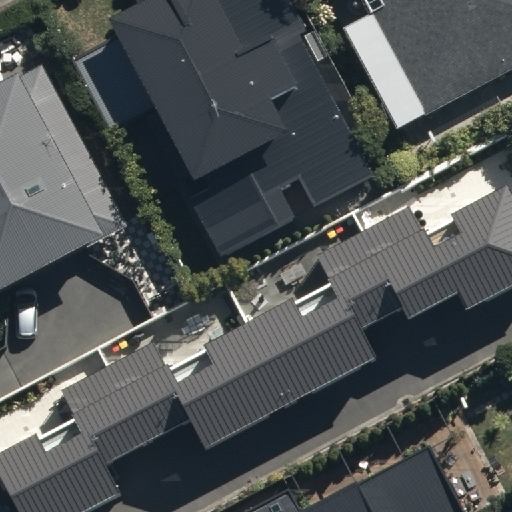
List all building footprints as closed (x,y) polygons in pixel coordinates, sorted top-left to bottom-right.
[(112,38),(69,61),(105,129),(118,122),(127,138),(147,127),(172,175),(182,169),(186,177),(196,172),(204,188),(185,198),(213,252),(284,215),(269,188),(292,176),(307,205),(366,175),(292,34),(302,29),(286,0),(127,0),(100,14),(112,38)] [(511,0),(356,0),(366,19),(343,31),(398,133),(511,71),(511,0)] [(39,51),(0,71),(0,302),(60,272),(67,286),(142,247),(39,51)] [(35,435),(0,452),(0,479),(17,511),(86,511),(119,495),(103,464),(189,419),(204,447),(373,359),(358,329),(401,307),(407,319),(457,292),(465,308),(511,283),(511,206),(503,189),(450,217),(454,226),(426,240),(408,206),(312,256),(329,289),(296,306),(291,297),(199,346),(204,357),(168,376),(152,344),(59,393),(79,429),(42,449),(35,435)] [(462,511),(427,447),(308,511),(302,511),(292,494),(259,511),(462,511)]
